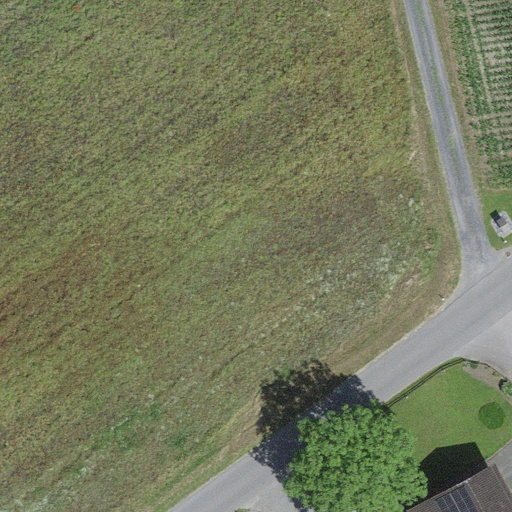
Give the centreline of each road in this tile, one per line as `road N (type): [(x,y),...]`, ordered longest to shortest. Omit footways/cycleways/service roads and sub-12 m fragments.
road 1 (unclassified): [(493,293),(197,511)]
road 2 (track): [(420,0),(493,293)]
